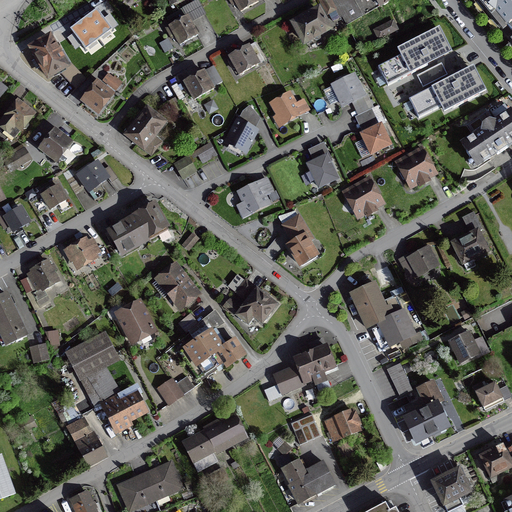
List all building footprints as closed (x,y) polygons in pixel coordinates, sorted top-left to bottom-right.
[(228,0),(232,6),(236,4),(240,12),(258,2),(256,0),(228,0)] [(330,1),(329,0),(321,0),(319,1),(327,15),(335,11),(330,1)] [(379,7),(374,0),(360,0),(355,3),(352,0),(337,0),(339,2),(333,5),(330,1),(335,11),(339,19),(341,17),(346,26),(379,7)] [(511,0),(478,0),(511,40),(511,0)] [(196,1),(189,5),(196,18),(203,14),(196,1)] [(85,47),(112,27),(97,8),(87,16),(80,22),(71,28),(85,47)] [(320,36),(319,34),(328,30),(317,11),(293,25),(304,43),(312,38),(313,39),(316,41),(320,39),(320,36)] [(175,38),(179,45),(197,36),(187,18),(165,30),(171,40),(175,38)] [(392,22),(375,31),(379,39),(396,30),(392,22)] [(452,53),(439,29),(406,46),(409,51),(380,66),(390,85),(430,64),(452,53)] [(49,38),(30,49),(47,78),(66,67),(57,52),(58,52),(55,46),(54,46),(49,38)] [(232,69),(234,68),(239,75),(264,61),(255,43),(229,58),(232,62),(229,64),(232,69)] [(86,79),(71,63),(60,73),(75,89),(86,79)] [(422,88),(444,76),(438,64),(415,76),(422,88)] [(214,87),(222,82),(213,67),(184,83),(186,87),(184,89),(186,94),(189,93),(194,100),(213,90),(209,83),(211,81),(214,87)] [(470,77),(466,70),(451,78),(409,100),(418,119),(450,103),(453,107),(479,94),(475,88),(483,84),(477,73),(470,77)] [(353,77),(333,86),(342,107),(352,102),(363,97),(353,77)] [(119,84),(111,78),(107,84),(115,90),(119,84)] [(96,84),(82,101),(98,114),(112,96),(96,84)] [(271,105),(282,124),(300,114),(288,95),(271,105)] [(363,97),(352,102),(357,114),(373,107),(368,95),(363,97)] [(181,110),(174,99),(168,102),(174,114),(181,110)] [(17,102),(0,124),(0,128),(14,139),(22,129),(23,130),(25,130),(28,127),(28,123),(27,123),(33,115),(17,102)] [(261,118),(250,105),(242,112),(237,121),(254,130),(261,118)] [(133,129),(127,137),(150,155),(158,145),(151,139),(163,124),(147,111),(132,128),(133,129)] [(505,146),(511,141),(511,116),(510,113),(463,145),(476,165),(495,153),(497,155),(507,149),(505,146)] [(237,121),(226,143),(244,153),(256,131),(254,130),(237,121)] [(361,135),(370,155),(390,146),(380,126),(361,135)] [(65,150),(70,144),(54,132),(49,139),(46,136),(41,142),(44,145),(40,149),(56,162),(57,160),(65,166),(74,158),(65,150)] [(193,133),(189,135),(193,142),(197,140),(193,133)] [(309,150),(314,160),(327,154),(328,153),(324,143),(309,150)] [(193,159),(198,156),(203,164),(216,156),(209,144),(191,154),(193,159)] [(24,149),(11,157),(18,168),(31,160),(24,149)] [(424,184),(425,179),(434,174),(421,151),(397,164),(401,170),(405,171),(408,177),(407,181),(411,187),(419,183),(424,184)] [(309,163),(319,185),(337,177),(327,154),(314,160),(309,163)] [(195,172),(187,158),(174,166),(182,180),(195,172)] [(96,163),(78,176),(89,192),(107,179),(96,163)] [(372,209),(381,204),(368,180),(344,194),(348,200),(353,201),(356,206),(354,211),(358,217),(366,212),(371,214),(372,209)] [(239,193),(249,214),(267,205),(257,185),(239,193)] [(57,186),(42,195),(51,210),(65,201),(57,186)] [(123,219),(125,222),(108,232),(122,256),(139,246),(138,243),(147,238),(149,241),(167,231),(165,227),(166,227),(154,206),(135,216),(133,213),(123,219)] [(5,217),(13,232),(28,223),(20,209),(5,217)] [(482,230),(473,213),(462,219),(470,235),(452,244),(466,272),(475,267),(472,260),(487,252),(477,232),(482,230)] [(287,247),(299,266),(316,255),(308,241),(311,239),(298,218),(283,227),(292,241),(293,241),(295,244),(289,248),(288,247),(287,247)] [(188,251),(198,240),(192,235),(182,246),(188,251)] [(92,240),(85,243),(84,242),(65,253),(70,262),(73,260),(78,268),(94,259),(93,257),(100,253),(92,240)] [(418,277),(437,266),(427,249),(408,259),(407,256),(399,260),(407,273),(414,269),(418,277)] [(52,266),(49,268),(46,263),(27,275),(37,292),(33,295),(37,303),(46,297),(42,290),(56,281),(51,272),(55,270),(52,266)] [(198,296),(191,287),(180,274),(175,266),(157,280),(180,309),(198,296)] [(393,280),(387,267),(380,270),(386,282),(387,283),(393,280)] [(32,291),(27,279),(20,282),(26,294),(32,291)] [(245,281),(236,293),(244,299),(253,287),(245,281)] [(407,347),(405,348),(421,340),(418,334),(414,336),(395,297),(382,303),(374,284),(350,295),(362,320),(366,329),(379,323),(390,347),(404,341),(407,347)] [(274,306),(256,292),(237,316),(249,325),(255,318),(261,322),(262,321),(263,321),(266,321),(268,318),(268,315),(267,314),(274,306)] [(22,340),(21,339),(26,336),(6,295),(1,298),(1,296),(0,296),(0,334),(6,346),(15,342),(16,343),(22,340)] [(229,300),(223,307),(231,314),(237,308),(229,300)] [(153,330),(140,303),(116,315),(130,342),(153,330)] [(198,324),(192,316),(180,325),(186,333),(198,324)] [(224,363),(227,367),(244,356),(233,340),(222,348),(211,331),(178,353),(197,381),(224,363)] [(469,356),(470,359),(479,355),(468,333),(449,342),(458,361),(469,356)] [(115,362),(102,335),(64,354),(90,407),(115,394),(102,368),(115,362)] [(311,376),(333,367),(326,348),(324,349),(320,339),(308,345),(311,354),(295,361),(298,368),(275,377),(281,393),(313,380),(311,376)] [(44,345),(30,349),(33,364),(48,360),(44,345)] [(399,365),(387,370),(390,377),(402,372),(399,365)] [(402,372),(390,377),(400,396),(411,391),(402,372)] [(187,378),(175,386),(182,396),(194,388),(187,378)] [(172,380),(158,390),(169,405),(182,396),(175,386),(172,380)] [(414,440),(418,441),(448,427),(437,405),(441,403),(431,382),(418,389),(428,409),(404,420),(414,440)] [(483,410),(503,401),(494,384),(475,393),(483,410)] [(121,424),(145,411),(137,395),(121,404),(118,397),(102,405),(116,433),(124,429),(121,424)] [(357,419),(354,420),(351,411),(325,422),(333,442),(359,432),(357,426),(360,425),(357,419)] [(243,436),(233,418),(183,444),(198,472),(217,462),(211,453),(243,436)] [(301,449),(313,444),(318,454),(325,451),(321,441),(322,440),(313,418),(292,427),(294,433),(295,433),(301,449)] [(68,428),(88,466),(105,457),(99,446),(102,445),(100,443),(98,444),(92,433),(91,433),(86,424),(85,425),(83,421),(81,422),(68,428)] [(284,455),(290,449),(284,443),(277,449),(284,455)] [(495,449),(496,449),(480,457),(490,478),(511,467),(511,446),(504,450),(502,445),(495,449)] [(0,499),(13,495),(0,457),(0,499)] [(151,472),(144,475),(155,501),(181,489),(170,463),(161,467),(162,469),(152,474),(151,472)] [(289,487),(299,504),(334,485),(323,463),(303,474),(297,463),(283,470),(291,486),(289,487)] [(214,487),(227,479),(222,470),(209,478),(214,487)] [(443,505),(446,511),(449,511),(462,506),(459,498),(469,493),(467,488),(471,486),(468,482),(465,484),(458,470),(432,483),(443,505)] [(118,486),(128,511),(129,511),(155,501),(144,475),(137,478),(137,480),(128,484),(127,482),(118,486)] [(91,504),(86,494),(71,501),(76,511),(94,511),(93,509),(96,508),(93,503),(91,504)]
